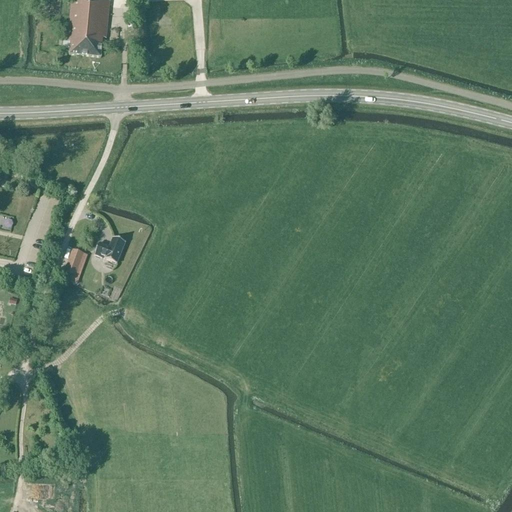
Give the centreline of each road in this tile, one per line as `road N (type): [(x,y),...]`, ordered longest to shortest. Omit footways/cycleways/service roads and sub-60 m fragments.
road 1 (unclassified): [(0,82),(154,89),(356,71),(511,107)]
road 2 (secondary): [(511,124),(377,98),(0,114)]
road 3 (track): [(16,373),(23,390),(18,493)]
road 4 (track): [(21,380),(118,312)]
